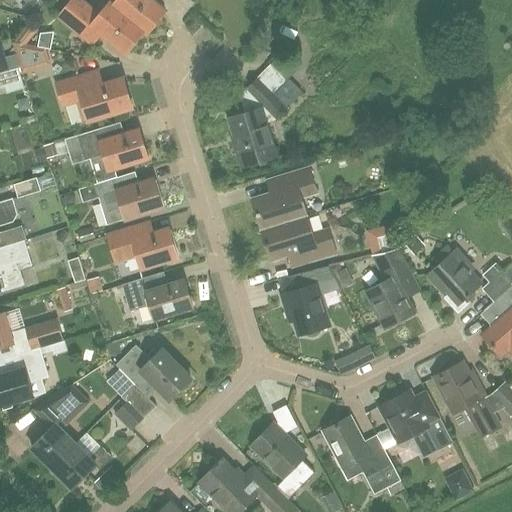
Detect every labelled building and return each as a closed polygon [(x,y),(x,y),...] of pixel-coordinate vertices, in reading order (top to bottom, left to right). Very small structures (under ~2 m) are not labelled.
[(33,18),(46,0),(22,0),(23,0),(26,3),(21,9),(32,18),(33,18)] [(114,8),(112,5),(101,18),(78,0),(73,0),(60,17),(83,36),(91,26),(125,54),(142,32),(143,31),(114,8)] [(142,32),(145,35),(165,11),(150,0),(120,0),(114,8),(143,31),(142,32)] [(315,0),(321,8),(311,15),(341,56),(348,51),(342,42),(356,32),(375,18),(362,0),(315,0)] [(13,44),(25,46),(25,45),(35,33),(27,27),(13,43),(13,44)] [(51,65),(46,50),(25,46),(13,44),(20,66),(20,67),(21,67),(23,74),(51,65)] [(288,80),(289,79),(296,73),(279,56),(271,64),(288,80)] [(101,86),(97,72),(59,84),(66,105),(85,99),(92,120),(131,108),(122,80),(101,86)] [(260,110),(230,119),(238,147),(236,148),(242,167),(275,157),(264,122),(275,119),(286,109),(257,81),(247,91),(263,107),(260,110)] [(107,154),(111,169),(145,159),(136,132),(105,141),(101,129),(66,140),(73,164),(107,154)] [(262,230),(307,216),(301,198),(316,193),(309,169),(283,177),(287,189),(252,200),(262,230)] [(37,176),(14,184),(18,197),(41,190),(37,176)] [(122,189),(118,177),(100,183),(104,197),(109,195),(112,206),(123,203),(127,219),(164,208),(155,179),(122,189)] [(78,188),(64,193),(68,205),(82,200),(78,188)] [(0,225),(13,221),(17,213),(13,197),(0,201),(0,225)] [(305,248),(309,262),(335,254),(328,229),(312,234),(307,216),(262,230),(270,259),(305,248)] [(154,234),(150,222),(108,235),(116,262),(137,256),(141,269),(178,258),(169,229),(154,234)] [(392,224),(384,226),(366,230),(368,236),(373,255),(398,249),(392,224)] [(423,248),(414,238),(405,245),(414,255),(423,248)] [(0,286),(0,276),(33,266),(25,241),(2,248),(7,262),(0,264),(0,294),(2,294),(0,286)] [(438,267),(428,276),(435,284),(438,282),(449,295),(446,299),(458,313),(468,304),(464,300),(482,285),(472,274),(477,269),(458,249),(453,253),(447,245),(431,260),(438,267)] [(420,292),(412,276),(407,266),(402,257),(398,249),(373,256),(386,282),(368,291),(367,289),(366,289),(386,328),(415,313),(407,299),(420,292)] [(86,280),(79,258),(68,261),(76,283),(86,280)] [(483,289),(495,302),(511,286),(511,265),(504,272),(489,283),(483,289)] [(341,271),(333,275),(336,280),(340,288),(340,289),(341,290),(346,300),(358,294),(353,284),(346,269),(341,271)] [(320,296),(312,271),(292,276),(293,277),(298,275),(302,288),(283,294),(282,294),(287,310),(291,309),(299,335),(304,334),(308,337),(313,338),(317,336),(320,333),(322,329),(329,326),(320,296)] [(147,292),(143,279),(122,285),(130,312),(150,305),(155,319),(193,307),(185,280),(147,292)] [(511,286),(495,302),(505,314),(491,326),(482,334),(503,357),(506,354),(511,361),(511,286)] [(0,347),(16,343),(20,353),(40,348),(40,349),(65,341),(57,319),(33,326),(9,333),(4,314),(0,314),(0,347)] [(358,351),(365,364),(377,358),(370,345),(358,351)] [(135,385),(136,387),(146,376),(159,389),(169,400),(191,379),(163,351),(152,362),(137,346),(136,346),(117,365),(116,366),(119,370),(135,385)] [(40,349),(40,348),(20,353),(20,355),(16,356),(20,370),(0,376),(0,406),(0,407),(34,397),(30,383),(49,378),(40,349)] [(447,367),(449,370),(435,377),(454,413),(465,407),(474,423),(493,413),(486,398),(478,384),(476,385),(464,362),(460,364),(459,360),(447,367)] [(504,407),(511,415),(511,414),(511,392),(509,389),(505,384),(493,395),(504,407)] [(55,425),(32,449),(52,468),(76,444),(63,430),(90,403),(71,385),(37,408),(55,425)] [(122,398),(127,403),(115,415),(131,431),(155,407),(136,387),(135,385),(124,396),(122,398)] [(454,443),(450,436),(435,408),(422,415),(409,392),(368,413),(368,414),(381,407),(400,443),(412,436),(424,458),(454,443)] [(366,478),(375,495),(392,485),(396,493),(405,488),(393,464),(392,465),(377,435),(364,442),(351,417),(323,432),(342,468),(356,460),(366,478)] [(252,447),(253,448),(283,478),(287,473),(301,487),(315,472),(309,466),(302,459),(306,455),(275,424),(252,447)] [(91,458),(76,444),(52,468),(73,489),(96,466),(100,470),(112,458),(102,447),(91,458)] [(240,511),(257,496),(264,503),(277,490),(254,467),(242,479),(223,460),(200,482),(229,511),(240,511)] [(95,481),(103,489),(117,475),(109,467),(95,481)] [(462,471),(446,480),(456,499),(472,491),(462,471)] [(297,511),(298,511),(277,490),(264,503),(273,511),(297,511)] [(336,511),(342,509),(333,492),(321,498),(328,511),(336,511)] [(203,511),(202,510),(199,511),(179,511),(171,503),(161,511),(203,511)]
